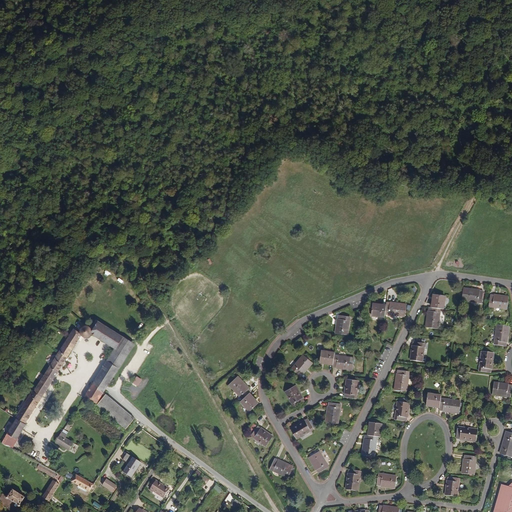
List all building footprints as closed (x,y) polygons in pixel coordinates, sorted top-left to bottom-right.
[(481,302),(482,291),(463,289),(462,299),(481,302)] [(444,296),(433,295),(431,308),(439,308),(442,309),(444,296)] [(506,308),(507,297),(489,295),(488,305),(506,308)] [(405,304),(386,302),(385,304),(385,313),(404,315),(405,304)] [(385,315),(385,313),(385,304),(372,303),(371,314),(385,315)] [(426,327),(436,328),(439,308),(431,308),(428,307),(426,327)] [(81,318),(74,315),(48,360),(57,365),(81,322),(83,324),(86,326),(88,326),(90,326),(92,324),(93,323),(98,327),(106,316),(99,310),(94,317),(93,316),(91,314),(88,313),(86,313),(83,314),(82,316),(81,318)] [(346,334),(349,316),(337,315),(335,333),(346,334)] [(123,328),(106,316),(98,327),(115,340),(123,328)] [(505,345),(508,326),(497,325),(494,344),(505,345)] [(106,377),(134,336),(123,328),(115,340),(94,370),(106,377)] [(421,361),(423,343),(412,342),(410,359),(421,361)] [(320,351),(319,361),(332,363),(333,356),(333,353),(320,351)] [(490,372),(492,353),(481,352),(479,371),(490,372)] [(299,375),(311,361),(303,355),(291,368),(299,375)] [(351,368),(353,358),(333,356),(332,363),(332,366),(351,368)] [(57,365),(48,360),(36,381),(44,386),(57,365)] [(103,382),(106,377),(94,370),(92,374),(103,382)] [(405,391),(407,371),(397,370),(394,390),(405,391)] [(100,385),(103,382),(92,374),(82,388),(93,395),(100,385)] [(137,376),(132,383),(138,387),(142,380),(137,376)] [(229,384),(242,399),(248,393),(250,391),(237,376),(229,384)] [(354,397),(356,380),(346,379),(344,396),(354,397)] [(19,406),(20,407),(18,412),(26,417),(44,386),(36,381),(35,380),(19,406)] [(510,396),(511,385),(493,383),(492,394),(510,396)] [(294,406),(303,400),(294,385),(284,390),(294,406)] [(94,397),(123,421),(129,414),(131,411),(102,386),(94,397)] [(249,410),(257,403),(248,393),(242,399),(240,401),(249,410)] [(427,394),(426,405),(439,407),(440,399),(440,396),(427,394)] [(459,401),(440,399),(439,407),(439,410),(458,412),(459,401)] [(406,420),(408,402),(397,401),(394,419),(406,420)] [(336,423),(339,403),(328,402),(325,422),(336,423)] [(28,418),(26,417),(18,412),(9,427),(19,433),(28,418)] [(296,438),(313,427),(307,418),(290,428),(296,438)] [(380,423),(369,422),(368,435),(375,436),(379,436),(380,423)] [(265,445),(271,436),(257,426),(251,435),(265,445)] [(20,434),(19,433),(9,427),(4,436),(15,442),(20,434)] [(70,435),(62,432),(54,427),(51,431),(59,436),(67,439),(70,435)] [(475,441),(477,430),(457,427),(456,438),(475,441)] [(510,456),(511,449),(511,432),(506,431),(500,453),(510,456)] [(373,456),(375,436),(368,435),(365,435),(362,455),(373,456)] [(130,469),(140,454),(127,444),(122,451),(127,455),(122,463),(130,469)] [(318,472),(327,466),(318,451),(308,456),(318,472)] [(36,454),(34,460),(51,470),(53,467),(55,465),(36,454)] [(472,474),(475,457),(464,455),(462,473),(472,474)] [(287,476),(292,466),(274,459),(270,468),(287,476)] [(86,483),(87,481),(90,477),(92,475),(73,465),(68,472),(86,483)] [(356,490),(359,470),(348,469),(345,489),(356,490)] [(46,492),(58,475),(51,471),(40,488),(46,492)] [(166,483),(161,479),(153,474),(146,483),(150,486),(151,485),(161,491),(166,483)] [(394,487),(395,476),(377,474),(376,484),(394,487)] [(455,496),(458,479),(447,477),(445,495),(455,496)] [(0,496),(11,503),(22,487),(9,479),(3,487),(0,484),(0,496)] [(511,511),(511,482),(509,486),(502,484),(493,511),(511,511)] [(236,504),(240,498),(234,494),(230,500),(236,504)] [(146,508),(138,503),(136,501),(130,510),(133,511),(148,511),(150,511),(146,508)]
